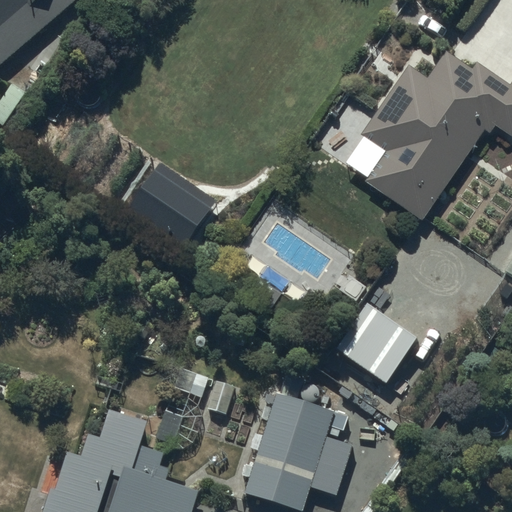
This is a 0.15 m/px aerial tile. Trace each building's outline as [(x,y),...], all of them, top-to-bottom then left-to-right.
[(0,0),(0,68),(77,0),(0,0)] [(511,83),(510,86),(475,64),(471,69),(446,53),(438,67),(426,59),(418,71),(410,66),(363,140),(386,155),(367,185),(424,221),(444,189),(457,197),(478,164),(467,157),(483,133),(491,138),(497,129),(511,138),(511,83)] [(24,92),(10,84),(0,102),(0,125),(4,128),(24,92)] [(210,380),(184,373),(179,393),(204,401),(210,380)] [(237,389),(218,383),(210,411),(229,417),(237,389)] [(353,422),(274,397),(243,494),(298,511),(306,511),(313,490),(335,497),(351,447),(325,439),(328,428),(349,434),(353,422)] [(144,422),(107,409),(95,443),(84,439),(77,458),(65,454),(49,501),(44,500),(39,511),(194,511),(201,496),(170,485),(173,476),(157,470),(161,457),(135,448),(144,422)] [(393,453),(374,444),(357,481),(376,489),(393,453)]
